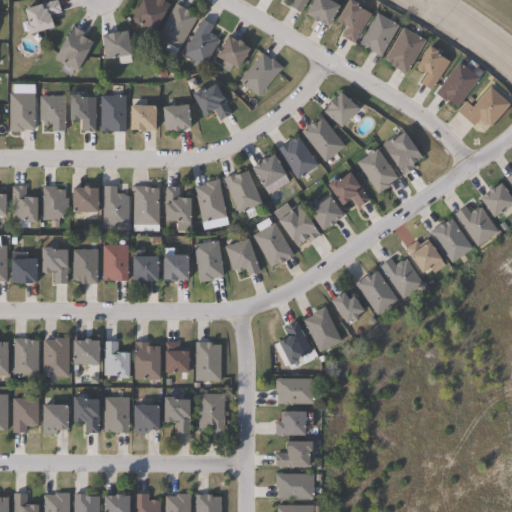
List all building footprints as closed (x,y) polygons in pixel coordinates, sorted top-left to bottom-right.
[(55,0),(59,13),(47,17),(50,28),(26,35),(23,26),(26,25),(21,9),(38,4),(38,5),(55,0)] [(159,0),(167,5),(150,34),(139,25),(133,26),(131,23),(129,18),(140,0),(159,0)] [(306,0),(299,13),(289,7),(292,1),(291,0),(306,0)] [(326,0),(337,6),(325,27),(315,21),(314,23),(309,20),(310,18),(303,14),(311,0),(326,0)] [(358,0),(362,2),(358,9),(369,15),(368,15),(371,17),(356,44),(353,43),(352,44),(341,37),(346,28),(343,26),(342,27),(334,23),(346,0),(358,0)] [(195,19),(177,50),(155,37),(174,4),(188,12),(186,14),(195,19)] [(397,26),(379,58),(369,52),(369,53),(357,46),(375,14),(397,26)] [(212,26),(207,34),(209,34),(214,36),(215,40),(217,41),(203,67),(181,54),(200,19),(212,26)] [(90,43),(74,72),(52,59),(71,27),(83,34),(80,38),(90,43)] [(423,41),(404,74),(390,66),(391,64),(384,60),(401,29),(423,41)] [(123,32),(127,55),(102,60),(98,36),(110,34),(110,33),(114,32),(115,33),(123,32)] [(225,36),(234,42),(235,40),(240,44),(240,45),(247,49),(235,70),(213,56),(225,36)] [(448,63),(430,91),(419,84),(425,75),(414,68),(427,47),(436,52),(435,54),(448,63)] [(261,53),(269,61),(271,59),(281,68),(258,97),(238,80),(261,53)] [(477,79),(455,108),(444,99),(443,100),(434,94),(457,64),(477,79)] [(211,85),(220,100),(222,99),(230,114),(218,120),(213,111),(202,117),(189,95),(197,91),(198,92),(211,85)] [(21,132),(8,133),(8,94),(11,94),(11,86),(32,86),(32,130),(21,130),(21,132)] [(508,105),(488,127),(486,125),(483,126),(479,122),(479,120),(473,126),(463,118),(489,88),(508,105)] [(338,93),(355,109),(338,129),(321,113),(325,108),(324,108),(331,99),(332,100),(338,93)] [(75,96),(75,98),(93,98),(93,132),(80,132),(80,121),(66,121),(65,96),(75,96)] [(62,97),(62,132),(50,132),(50,126),(41,126),(41,122),(37,122),(37,97),(62,97)] [(124,132),(98,133),(98,97),(123,97),(124,132)] [(188,129),(162,132),(160,108),(185,105),(188,129)] [(153,107),(152,131),(127,131),(128,106),(153,107)] [(321,119),(343,148),(324,163),(300,132),(312,123),(313,125),(321,119)] [(401,133),(419,158),(411,165),(413,169),(402,177),(380,146),(388,141),(389,142),(401,133)] [(296,137),(316,166),(296,180),(275,151),(286,143),(286,144),(296,137)] [(388,186),(377,194),(355,164),(375,149),(396,178),(387,185),(388,186)] [(271,155),(283,176),(261,189),(249,168),(258,163),(257,161),(262,159),(263,160),(271,155)] [(511,171),(501,180),(511,195),(511,171)] [(246,172),(260,204),(237,215),(222,180),(232,175),(233,177),(246,172)] [(347,173),(357,188),(358,187),(368,201),(357,208),(350,199),(339,206),(325,186),(333,180),(334,182),(347,173)] [(225,218),(200,223),(193,188),(204,186),(203,183),(216,180),(225,218)] [(499,184),(511,202),(511,204),(491,219),(478,199),(487,193),(487,192),(491,188),(492,189),(499,184)] [(24,187),(24,199),(33,199),(33,225),(25,225),(25,221),(10,221),(10,187),(24,187)] [(53,187),(53,190),(62,190),(62,200),(65,200),(65,219),(57,219),(57,221),(40,221),(40,187),(53,187)] [(84,187),(84,190),(94,190),(94,213),(70,213),(70,189),(80,189),(80,187),(84,187)] [(114,187),(114,197),(116,195),(122,195),(124,197),(127,197),(127,228),(101,227),(101,187),(114,187)] [(142,187),(142,188),(147,188),(147,189),(154,189),(154,190),(157,190),(157,232),(132,232),(132,187),(142,187)] [(188,200),(187,225),(178,225),(178,222),(162,222),(162,204),(164,204),(164,188),(178,188),(178,199),(188,200)] [(331,225),(327,228),(326,227),(320,232),(306,212),(327,197),(341,217),(331,224),(331,225)] [(318,235),(306,243),(304,240),(294,248),(276,222),(286,215),(285,213),(296,205),(318,235)] [(464,207),(468,213),(475,208),(477,210),(479,208),(497,233),(476,248),(453,215),(464,207)] [(266,219),(270,225),(272,224),(292,257),(270,270),(251,237),(257,232),(254,226),(266,219)] [(451,219),(471,249),(450,264),(429,233),(441,224),(442,225),(446,222),(451,219)] [(246,240),(258,273),(246,277),(244,271),(235,274),(233,270),(230,271),(222,248),(246,240)] [(211,281),(198,284),(191,246),(215,242),(221,278),(210,280),(211,281)] [(414,242),(419,248),(427,243),(439,261),(420,275),(407,257),(408,256),(404,249),(414,242)] [(124,246),(125,282),(112,283),(112,282),(110,282),(110,280),(107,281),(102,282),(102,281),(101,281),(100,247),(124,246)] [(46,249),(46,251),(62,251),(62,269),(64,269),(65,285),(52,285),(52,274),(38,274),(37,249),(46,249)] [(94,251),(95,285),(78,285),(78,281),(77,283),(74,282),(72,281),(70,281),(70,251),(94,251)] [(184,282),(159,281),(159,257),(184,257),(184,282)] [(148,282),(148,283),(136,283),(136,282),(128,282),(128,258),(154,258),(154,282),(148,282)] [(389,260),(395,268),(395,265),(399,262),(402,263),(405,261),(422,286),(401,300),(378,268),(389,260)] [(27,284),(27,286),(15,286),(15,285),(6,285),(7,261),(32,261),(32,284),(27,284)] [(375,272),(396,302),(375,317),(353,285),(366,276),(367,278),(375,272)] [(341,294),(346,302),(351,298),(361,312),(343,325),(328,302),(341,294)] [(340,343),(317,353),(302,321),(311,317),(310,314),(323,308),(340,343)] [(295,363),(288,367),(276,343),(288,337),(283,328),(295,323),(310,353),(294,361),(295,363)] [(36,342),(36,379),(11,378),(11,339),(21,339),(21,340),(27,340),(27,342),(36,342)] [(66,378),(41,377),(41,341),(53,341),(53,339),(66,339),(66,378)] [(87,341),(87,342),(95,342),(95,366),(70,366),(70,343),(80,343),(80,341),(87,341)] [(116,343),(116,355),(125,355),(125,380),(117,380),(117,377),(102,377),(102,343),(116,343)] [(143,343),(143,348),(157,348),(157,381),(132,381),(133,343),(143,343)] [(177,344),(177,353),(185,353),(185,375),(162,374),(162,352),(163,352),(163,343),(177,344)] [(203,344),(209,344),(209,346),(219,346),(219,383),(193,383),(193,343),(203,344)] [(311,378),(311,403),(276,403),(276,392),(273,392),(273,377),(311,378)] [(222,395),(221,435),(209,435),(209,430),(197,430),(197,395),(222,395)] [(78,399),(78,401),(94,401),(94,419),(96,419),(96,435),(83,435),(83,424),(69,424),(69,399),(78,399)] [(126,399),(126,435),(113,435),(113,434),(110,434),(110,432),(102,432),(102,399),(126,399)] [(170,399),(170,402),(186,402),(186,422),(188,422),(188,435),(175,435),(174,424),(161,424),(160,399),(170,399)] [(23,434),(10,434),(11,400),(35,400),(35,427),(23,427),(23,434)] [(54,431),(54,435),(41,435),(41,432),(39,432),(39,407),(64,407),(64,431),(54,431)] [(155,407),(155,432),(145,432),(145,435),(132,436),(132,432),(131,432),(130,407),(155,407)] [(302,434),(274,434),(274,421),(281,421),(281,410),(302,410),(302,434)] [(306,466),(274,466),(274,452),(284,452),(284,440),(309,440),(309,449),(306,449),(306,466)] [(312,474),(312,499),(276,498),(276,487),(274,487),(274,473),(312,474)] [(34,503),(34,511),(11,511),(11,492),(25,493),(25,503),(34,503)] [(66,511),(41,511),(42,495),(53,495),(53,493),(67,493),(66,511)] [(97,496),(97,511),(72,511),(72,493),(82,493),(82,496),(97,496)] [(117,493),(117,494),(125,494),(125,511),(100,511),(100,495),(111,495),(111,493),(117,493)] [(146,500),(149,500),(149,499),(156,499),(156,500),(159,501),(158,511),(133,511),(133,493),(146,494),(146,500)] [(188,493),(188,511),(163,511),(164,496),(175,496),(175,493),(188,493)] [(210,494),(210,496),(219,496),(219,511),(194,511),(194,494),(210,494)]
